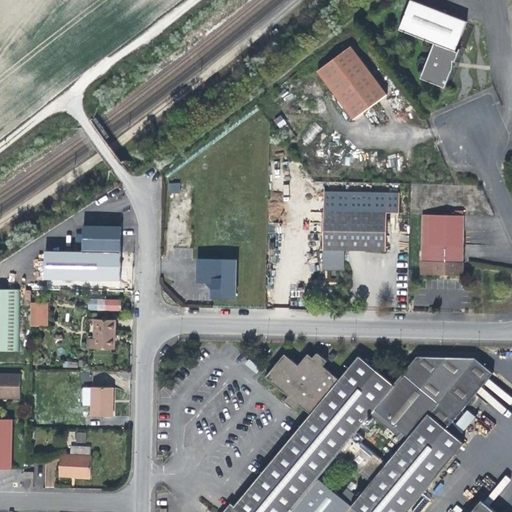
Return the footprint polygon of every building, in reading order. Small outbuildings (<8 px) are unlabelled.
[(439,41),(459,49),(470,19),(421,0),(413,0),(403,27),(439,41)] [(463,50),(459,49),(439,41),(426,75),(440,80),(450,84),(457,66),(463,50)] [(391,92),(356,45),(322,69),(357,117),(379,101),(391,92)] [(275,120),(279,127),(286,124),(282,117),(275,120)] [(168,183),(168,192),(180,192),(179,182),(168,183)] [(386,250),(387,212),(399,213),(400,189),(325,187),(323,265),(345,265),(345,249),(364,249),(386,250)] [(473,213),(431,212),(430,272),(472,273),(473,213)] [(82,252),(120,252),(120,226),(82,226),(82,252)] [(44,252),(44,280),(120,281),(120,272),(120,252),(82,252),(44,252)] [(237,259),(198,258),(197,282),(212,282),(212,298),(236,298),(236,294),(237,264),(237,259)] [(0,349),(19,350),(21,288),(0,287),(0,349)] [(108,310),(108,299),(97,299),(97,310),(108,310)] [(121,299),(108,299),(108,310),(121,310),(121,299)] [(41,301),(33,301),(33,324),(40,324),(41,301)] [(49,301),(41,301),(40,324),(48,324),(49,301)] [(94,339),(94,348),(114,348),(115,335),(115,320),(94,319),(94,339)] [(312,356),(322,364),(329,357),(318,348),(312,356)] [(322,364),(312,356),(308,352),(298,364),(284,352),(265,374),(290,394),(284,401),(293,409),(299,403),(309,412),(338,378),(322,364)] [(358,354),(338,378),(309,412),(303,419),(242,494),(232,506),(239,511),(288,511),(319,475),(371,409),(394,384),(358,354)] [(427,414),(446,429),(492,373),(473,357),(417,356),(394,384),(371,409),(406,438),(427,414)] [(22,374),(0,373),(0,393),(3,393),(3,397),(12,397),(22,397),(22,374)] [(93,386),(92,416),(111,416),(112,398),(114,398),(114,387),(93,386)] [(354,502),(366,511),(404,511),(462,442),(446,429),(427,414),(406,438),(354,502)] [(14,468),(15,419),(0,418),(0,467),(4,468),(14,468)] [(86,443),(86,432),(76,432),(75,443),(86,443)] [(95,476),(95,456),(65,455),(64,477),(75,478),(75,475),(95,476)] [(366,511),(354,502),(319,475),(288,511),(366,511)] [(496,511),(483,500),(472,511),(496,511)]
